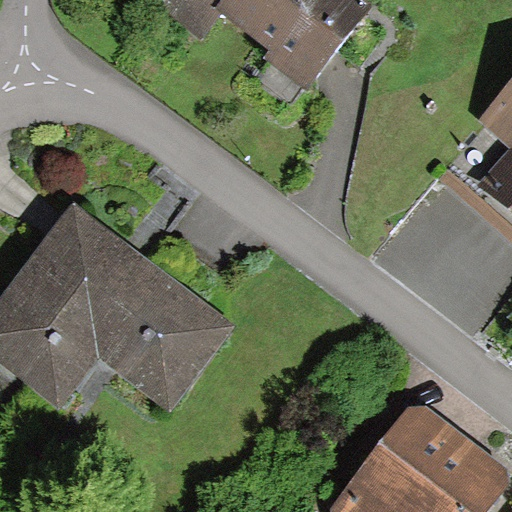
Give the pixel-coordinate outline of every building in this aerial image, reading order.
[(220,0),(130,0),(185,44),(207,17),(220,0)] [(295,88),(354,15),(334,0),(220,0),(207,17),(295,88)] [(473,183),(511,217),(511,83),(476,124),(504,148),(473,183)] [(162,418),(222,338),(70,224),(0,316),(0,374),(53,415),(91,364),(162,418)] [(486,511),(504,489),(410,417),(336,511),(486,511)]
